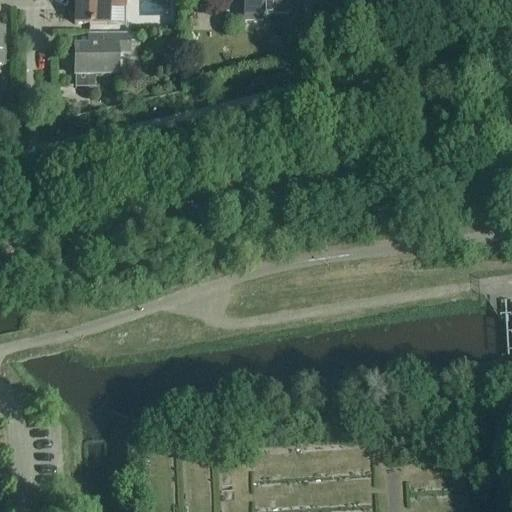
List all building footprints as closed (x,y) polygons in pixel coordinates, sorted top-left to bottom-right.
[(73,0),(74,25),(94,25),(108,25),(108,8),(124,8),(123,0),(73,0)] [(243,0),(244,23),(262,23),(262,17),(288,16),(287,0),(243,0)] [(139,34),(129,35),(129,48),(139,48),(139,34)] [(75,78),(117,77),(116,57),(129,56),(129,48),(129,35),(88,35),(88,37),(96,36),(96,48),(74,48),(75,78)] [(290,39),(274,39),(274,61),(290,61),(290,39)]
